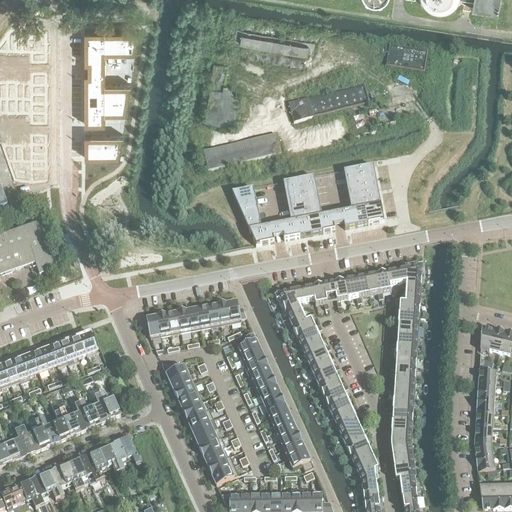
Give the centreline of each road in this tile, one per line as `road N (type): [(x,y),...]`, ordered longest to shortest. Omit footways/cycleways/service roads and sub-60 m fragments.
road 1 (residential): [(323,257),(335,319),(377,415),(393,511)]
road 2 (residential): [(323,257),(112,295)]
road 3 (residential): [(459,312),(452,448),(459,511)]
road 4 (residential): [(159,414),(0,484)]
road 5 (residential): [(159,414),(112,295)]
road 6 (residential): [(399,242),(404,176),(428,143),(428,126)]
